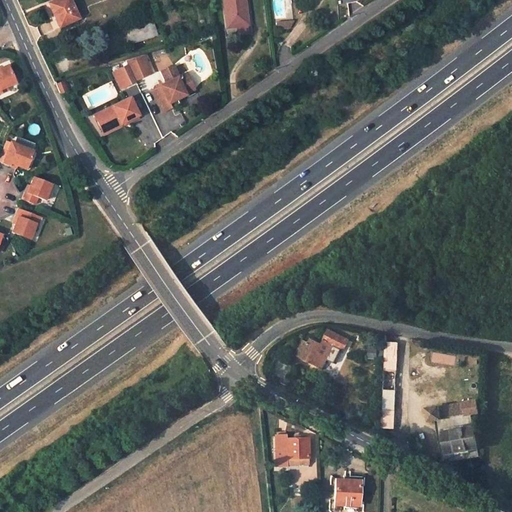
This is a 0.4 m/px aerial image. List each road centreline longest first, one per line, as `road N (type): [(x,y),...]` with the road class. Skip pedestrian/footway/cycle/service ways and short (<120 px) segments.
road 1 (motorway): [(511,26),(0,399)]
road 2 (motorway): [(0,431),(511,60)]
road 3 (unclassified): [(106,196),(384,0)]
road 4 (unclassified): [(237,376),(271,334),(315,314),(511,348)]
road 5 (residential): [(237,376),(228,394),(56,511)]
road 6 (tertiary): [(237,376),(106,196)]
road 7 (tertiary): [(106,196),(61,132),(17,32)]
road 8 (tertiary): [(385,457),(237,376)]
road 9 (unknown): [(385,457),(399,428),(399,332)]
road 10 (tertiary): [(496,511),(385,457)]
